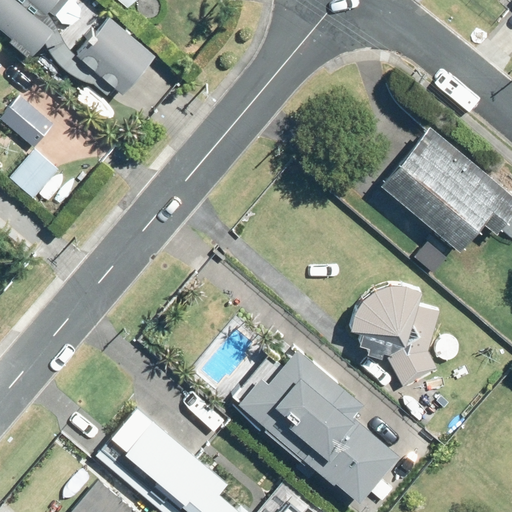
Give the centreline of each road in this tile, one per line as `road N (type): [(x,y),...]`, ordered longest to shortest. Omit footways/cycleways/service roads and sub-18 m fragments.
road 1 (residential): [(338,0),(0,398)]
road 2 (residential): [(369,0),(511,116)]
